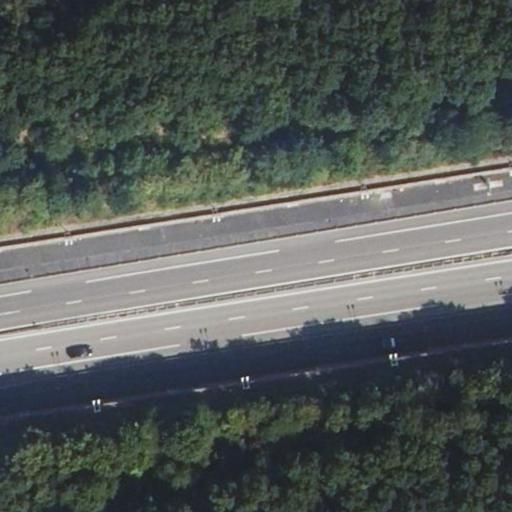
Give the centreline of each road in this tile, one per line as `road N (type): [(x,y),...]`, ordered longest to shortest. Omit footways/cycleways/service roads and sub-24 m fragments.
road 1 (motorway): [(0,363),(511,280)]
road 2 (motorway): [(511,231),(0,314)]
